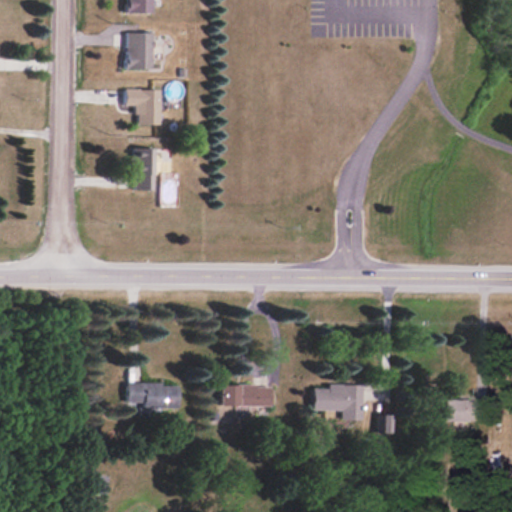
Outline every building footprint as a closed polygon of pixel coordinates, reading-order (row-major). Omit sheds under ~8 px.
[(148,13),(147,0),(121,0),(121,12),(148,13)] [(121,32),(121,68),(148,68),(147,32),(121,32)] [(156,124),(156,89),(120,88),(120,105),(130,105),(130,114),(134,114),(134,124),(156,124)] [(150,148),(130,148),(130,189),(150,189),(150,148)] [(173,408),(174,383),(123,383),(123,413),(158,413),(158,408),(173,408)] [(216,405),(267,406),(268,385),(216,384),(216,405)] [(357,384),(322,384),(322,388),(308,387),(307,410),(336,410),(335,419),(356,419),(357,384)] [(440,420),(488,421),(488,400),(441,399),(440,420)] [(388,414),(376,414),(375,433),(387,433),(388,414)] [(89,492),(104,493),(105,475),(90,474),(89,492)]
